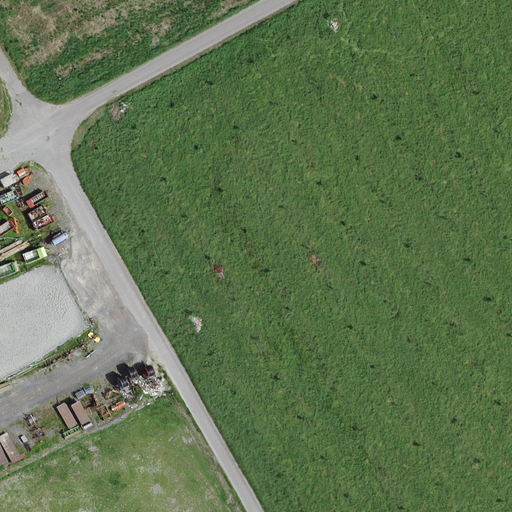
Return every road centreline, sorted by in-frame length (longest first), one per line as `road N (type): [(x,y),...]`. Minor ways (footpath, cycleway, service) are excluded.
road 1 (unclassified): [(254,511),(36,131)]
road 2 (unclassified): [(36,131),(280,0)]
